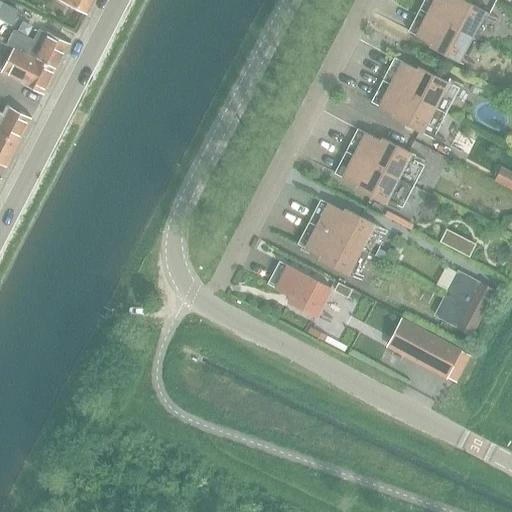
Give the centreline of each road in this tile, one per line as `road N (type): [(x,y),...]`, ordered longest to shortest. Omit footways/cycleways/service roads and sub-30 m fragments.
road 1 (tertiary): [(208,304),(188,291),(170,254),(191,171),(283,0)]
road 2 (residential): [(208,304),(368,0)]
road 3 (tertiary): [(511,463),(208,304)]
road 4 (tertiary): [(0,220),(113,0)]
